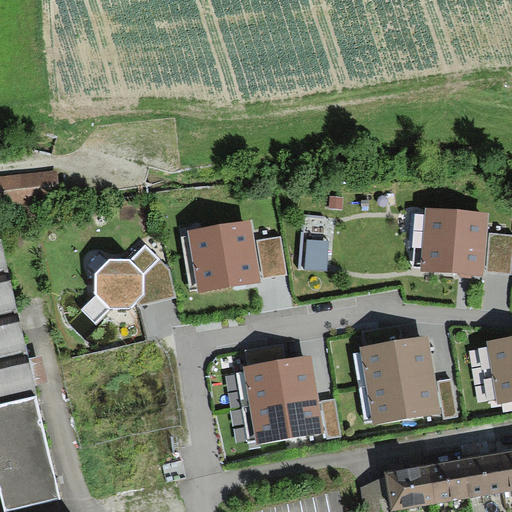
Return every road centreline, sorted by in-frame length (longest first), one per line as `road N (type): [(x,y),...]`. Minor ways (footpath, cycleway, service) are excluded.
road 1 (residential): [(207,491),(193,381),(201,354),(233,333),(382,313),(511,322)]
road 2 (residential): [(207,491),(276,469),(511,429)]
